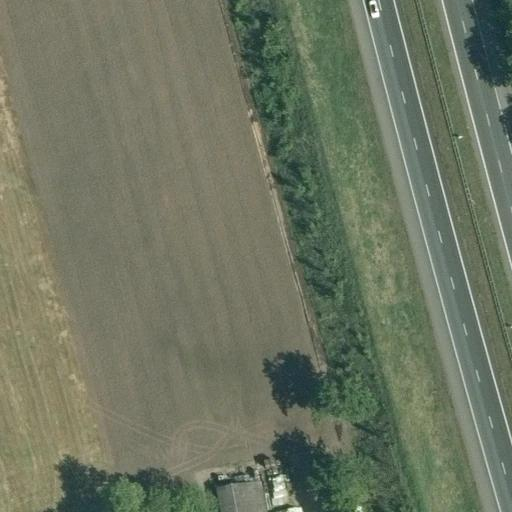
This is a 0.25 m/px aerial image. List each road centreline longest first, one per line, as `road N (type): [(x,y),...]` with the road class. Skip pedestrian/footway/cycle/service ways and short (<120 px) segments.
road 1 (motorway): [(379,0),(511,493)]
road 2 (motorway): [(511,208),(458,0)]
